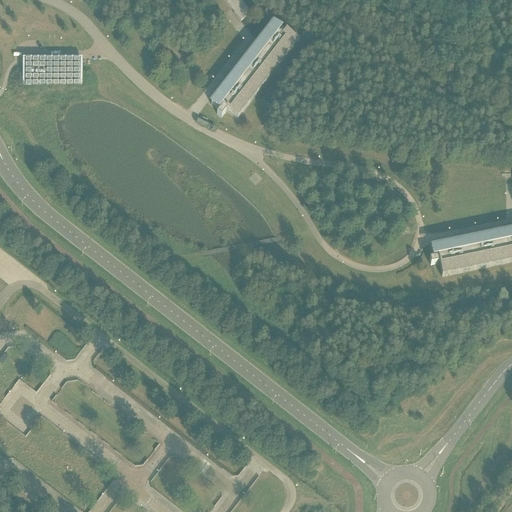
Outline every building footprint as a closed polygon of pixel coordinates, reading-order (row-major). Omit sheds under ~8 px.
[(222,0),(240,22),(251,14),(239,0),(222,0)] [(239,73),(231,83),(228,86),(226,84),(213,101),(222,108),(216,115),(221,119),(226,112),(237,120),(297,43),(286,33),(282,38),(269,28),(256,45),(259,47),(253,55),(252,56),(249,54),(236,71),(239,73)] [(23,59),(22,86),(82,86),(82,59),(23,59)] [(115,75),(110,86),(123,91),(127,80),(115,75)] [(438,259),(433,260),(429,260),(430,266),(439,265),(442,278),(511,263),(511,231),(505,233),(505,236),(494,238),(494,235),(473,239),(474,243),(457,246),(456,243),(435,247),(438,259)] [(17,379),(0,404),(0,415),(14,425),(14,426),(24,433),(33,420),(29,417),(35,407),(31,405),(39,393),(17,379)]
